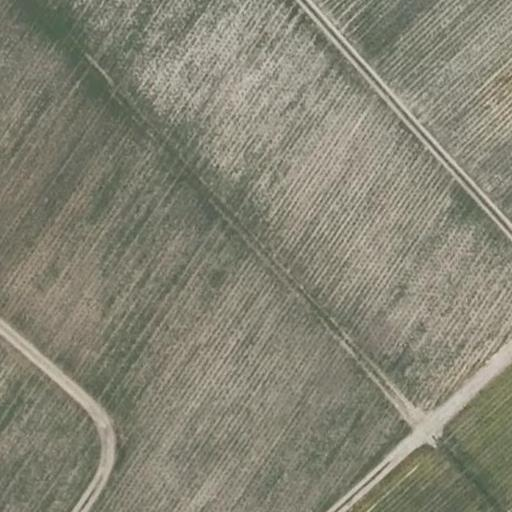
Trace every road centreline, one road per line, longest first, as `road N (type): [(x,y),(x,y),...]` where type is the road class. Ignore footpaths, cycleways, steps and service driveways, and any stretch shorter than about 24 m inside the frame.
road 1 (track): [(505,511),(32,0)]
road 2 (track): [(307,0),(511,229)]
road 3 (track): [(0,325),(111,436),(109,458),(80,511)]
road 4 (track): [(337,511),(511,352)]
